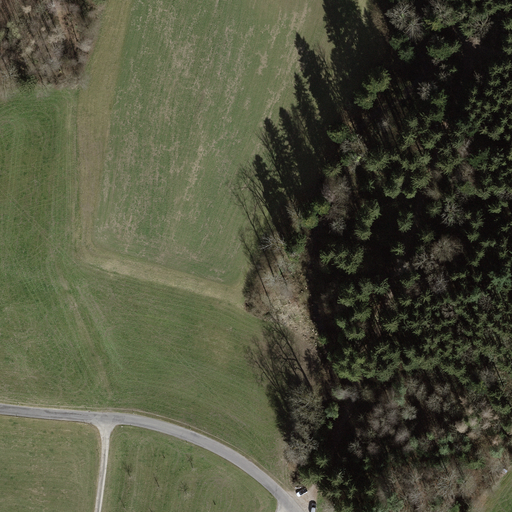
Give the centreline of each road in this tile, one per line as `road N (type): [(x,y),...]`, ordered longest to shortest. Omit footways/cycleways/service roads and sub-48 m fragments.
road 1 (track): [(291,509),(322,481),(364,377),(432,180),(462,50)]
road 2 (unclassified): [(293,511),(262,479),(207,446),(151,426),(0,411)]
